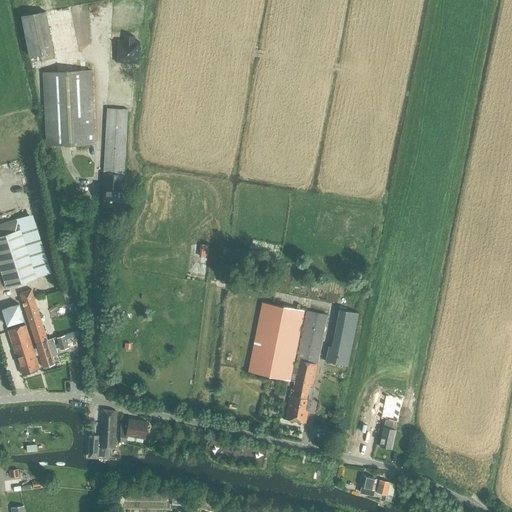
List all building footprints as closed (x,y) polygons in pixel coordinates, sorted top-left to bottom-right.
[(54,51),(46,11),(22,16),(30,55),(54,51)] [(118,40),(117,62),(139,64),(140,42),(135,41),(135,36),(125,35),(124,41),(118,40)] [(43,73),(47,146),(94,144),(90,70),(43,73)] [(100,189),(99,205),(104,211),(113,211),(114,205),(125,206),(126,191),(124,191),(127,135),(129,116),(129,109),(107,108),(103,176),(106,176),(105,189),(103,189),(100,189)] [(49,273),(30,214),(0,223),(0,268),(6,287),(49,273)] [(201,245),(200,257),(207,257),(208,245),(201,245)] [(37,348),(33,349),(35,356),(39,355),(43,368),(55,364),(52,356),(59,354),(53,337),(47,339),(32,289),(20,293),(37,348)] [(286,419),(306,423),(312,393),(328,315),(307,310),(297,360),(299,360),(298,367),(293,366),(305,310),(263,301),(249,372),(295,381),(293,389),(292,389),(286,419)] [(329,345),(326,361),(344,364),(345,365),(348,365),(359,312),(357,312),(340,308),(335,334),(332,346),(329,345)] [(35,356),(33,349),(25,325),(9,330),(22,374),(39,369),(35,356)] [(57,337),(61,349),(68,347),(64,335),(57,337)] [(386,395),(381,418),(386,419),(386,420),(394,421),(398,421),(403,398),(386,395)] [(100,456),(110,456),(111,447),(115,448),(117,411),(102,409),(101,443),(98,443),(99,435),(91,435),(89,455),(97,455),(98,446),(100,446),(100,456)] [(121,422),(121,443),(126,444),(128,435),(145,438),(148,422),(130,419),(129,424),(121,422)] [(394,421),(386,420),(380,446),(392,448),(396,429),(392,428),(394,421)] [(361,492),(373,495),(377,479),(365,476),(361,492)] [(380,480),(377,492),(387,494),(389,482),(382,480),(380,480)]
